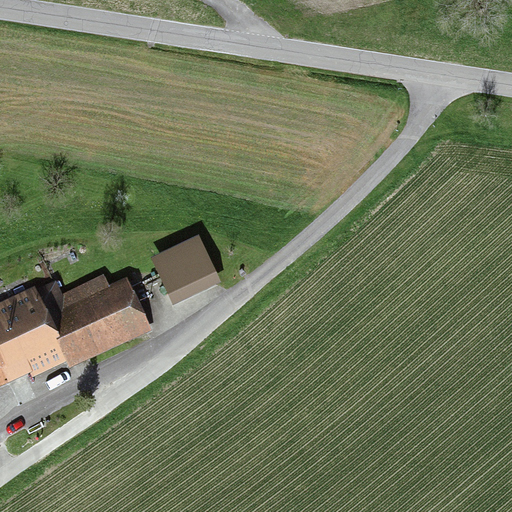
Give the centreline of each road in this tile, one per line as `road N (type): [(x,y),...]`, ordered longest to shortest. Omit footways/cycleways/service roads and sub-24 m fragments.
road 1 (residential): [(438,75),(413,131),(369,181),(183,348),(0,482)]
road 2 (unclassified): [(0,9),(438,75)]
